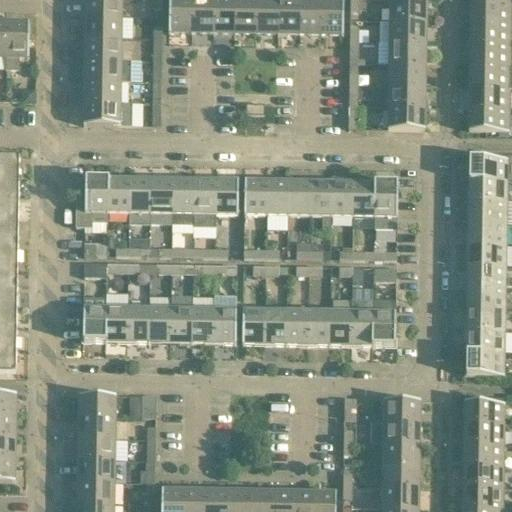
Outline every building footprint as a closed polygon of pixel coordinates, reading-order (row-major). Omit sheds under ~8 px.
[(121,20),(121,0),(84,0),(85,20),(121,20)] [(162,12),(162,0),(154,0),(154,12),(162,12)] [(168,0),(168,37),(191,37),(191,0),(179,0),(168,0)] [(191,37),(212,37),(212,0),(191,0),(191,37)] [(234,38),(235,1),(234,0),(212,0),(212,37),(234,38)] [(235,1),(234,38),(256,38),(256,1),(235,1)] [(256,1),(256,38),(277,38),(278,1),(256,1)] [(278,1),(277,38),(299,39),(299,2),(278,1)] [(299,2),(299,39),(320,39),(321,2),(299,2)] [(321,2),(320,39),(343,39),(344,2),(321,2)] [(358,15),(358,3),(350,3),(350,15),(358,15)] [(390,3),(389,25),(426,25),(426,4),(390,3)] [(510,5),(470,4),(470,26),(510,26),(510,5)] [(121,42),(121,20),(85,20),(84,41),(121,42)] [(6,25),(6,62),(6,74),(19,74),(19,62),(28,62),(29,25),(6,25)] [(389,25),(389,46),(426,47),(426,25),(389,25)] [(510,48),(510,26),(470,26),(469,47),(510,48)] [(162,43),(162,30),(154,30),(153,43),(162,43)] [(358,33),(349,33),(349,46),(358,46),(358,33)] [(121,64),(121,42),(84,41),(84,63),(121,64)] [(162,43),(153,43),(153,55),(162,56),(162,43)] [(357,59),(358,46),(349,46),(349,50),(349,58),(357,59)] [(389,46),(388,68),(425,68),(426,47),(389,46)] [(510,48),(469,47),(469,69),(510,70),(510,48)] [(131,64),(121,64),(84,63),(84,85),(120,85),(131,85),(131,64)] [(388,68),(388,89),(425,90),(425,68),(388,68)] [(511,69),(510,70),(469,69),(469,91),(509,91),(511,91),(511,69)] [(153,73),(153,86),(161,86),(161,73),(153,73)] [(349,89),(357,89),(357,76),(349,76),(349,89)] [(120,107),(120,85),(84,85),(83,106),(120,107)] [(152,99),(161,99),(161,86),(153,86),(152,99)] [(349,89),(348,102),(357,102),(357,90),(357,89),(349,89)] [(388,89),(388,111),(425,112),(425,90),(388,89)] [(357,102),(367,102),(367,91),(357,90),(357,102)] [(509,91),(469,91),(468,112),(509,113),(509,91)] [(20,105),(33,106),(33,97),(20,97),(20,105)] [(120,107),(83,106),(83,129),(131,130),(132,107),(120,107)] [(264,119),(264,108),(245,107),(245,119),(264,119)] [(425,112),(388,111),(387,133),(424,134),(425,112)] [(509,135),(509,113),(468,112),(468,135),(509,135)] [(152,117),(152,130),(160,130),(161,117),(152,117)] [(348,133),(356,133),(356,120),(348,120),(348,133)] [(0,179),(18,180),(19,157),(0,157),(0,179)] [(469,183),(506,184),(507,161),(469,161),(469,183)] [(0,179),(0,201),(18,202),(18,180),(0,179)] [(107,227),(107,217),(108,182),(85,182),(85,203),(76,202),(75,231),(92,232),(92,226),(107,227)] [(107,217),(129,217),(129,183),(108,182),(107,217)] [(150,228),(150,217),(151,183),(129,183),(129,217),(129,228),(150,228)] [(150,228),(172,228),(172,183),(151,183),(150,217),(150,228)] [(172,228),(193,228),(194,218),(194,184),(172,183),(172,228)] [(506,206),(506,184),(469,183),(468,205),(506,206)] [(215,231),(215,218),(216,184),(194,184),(194,218),(193,228),(193,231),(215,231)] [(238,219),(238,184),(216,184),(215,218),(238,219)] [(266,219),(267,185),(244,184),(244,219),(266,219)] [(288,219),(288,185),(267,185),(266,219),(288,219)] [(309,220),(310,185),(288,185),(288,219),(309,220)] [(331,220),(332,186),(310,185),(309,220),(322,220),(322,232),(331,232),(331,220)] [(353,220),(353,186),(332,186),(331,220),(353,220)] [(374,221),(375,186),(353,186),(353,220),(374,221)] [(397,233),(397,187),(375,186),(374,221),(374,233),(397,233)] [(18,202),(0,201),(0,222),(18,223),(18,202)] [(506,206),(468,205),(468,227),(506,227),(506,206)] [(0,222),(0,244),(17,245),(18,223),(0,222)] [(505,249),(506,227),(468,227),(467,248),(505,249)] [(17,245),(0,244),(0,266),(17,266),(17,245)] [(505,249),(467,248),(467,270),(505,270),(505,249)] [(97,252),(84,252),(84,260),(97,260),(97,252)] [(115,260),(128,261),(128,252),(115,252),(115,260)] [(141,252),(128,252),(128,261),(141,261),(141,252)] [(171,261),(171,253),(159,253),(159,261),(171,261)] [(184,253),(171,253),(171,261),(184,262),(184,253)] [(203,262),(215,262),(215,254),(203,253),(203,262)] [(228,254),(215,254),(215,262),(227,262),(228,254)] [(253,263),(266,263),(266,254),(253,254),(253,263)] [(278,255),(266,254),(266,263),(278,263),(278,255)] [(296,263),(309,263),(309,255),(296,255),(296,263)] [(322,255),(309,255),(309,263),(322,264),(322,255)] [(339,264),(352,264),(352,256),(339,256),(339,264)] [(373,256),(352,256),(352,264),(373,264),(373,256)] [(373,264),(396,265),(396,256),(373,256),(373,264)] [(0,266),(0,287),(17,288),(17,266),(0,266)] [(106,268),(84,267),(84,282),(106,283),(106,268)] [(115,276),(128,277),(128,268),(115,268),(115,276)] [(128,268),(128,277),(141,277),(141,268),(128,268)] [(158,277),(171,277),(171,269),(158,269),(158,277)] [(184,277),(184,269),(171,269),(171,277),(184,277)] [(202,278),(214,278),(215,270),(202,269),(202,278)] [(215,270),(214,278),(227,278),(227,270),(215,270)] [(253,279),(265,279),(265,270),(253,270),(253,279)] [(265,270),(265,279),(277,279),(278,271),(265,270)] [(505,292),(505,270),(467,270),(467,291),(505,292)] [(296,279),(309,279),(309,271),(296,271),(296,279)] [(309,271),(309,279),(321,280),(322,271),(309,271)] [(339,280),(352,280),(352,272),(339,272),(339,280)] [(352,272),(352,280),(365,280),(365,272),(352,272)] [(396,286),(396,281),(396,272),(373,272),(373,285),(396,286)] [(17,288),(0,287),(0,309),(16,310),(17,288)] [(505,292),(467,291),(466,313),(504,314),(505,292)] [(372,350),(373,304),(351,304),(351,315),(351,350),(372,350)] [(395,350),(395,316),(395,305),(373,304),(372,350),(395,350)] [(0,309),(0,330),(16,331),(16,310),(0,309)] [(83,311),(83,346),(105,346),(106,311),(83,311)] [(106,311),(105,346),(127,346),(127,312),(106,311)] [(127,312),(127,346),(148,347),(149,312),(127,312)] [(149,312),(148,347),(170,347),(171,313),(149,312)] [(171,313),(170,347),(192,347),(192,313),(171,313)] [(192,313),(192,347),(213,348),(214,313),(192,313)] [(214,313),(213,348),(236,348),(236,314),(214,313)] [(504,335),(504,314),(466,313),(466,335),(504,335)] [(264,348),(265,314),(242,314),(242,348),(264,348)] [(286,349),(286,314),(265,314),(264,348),(286,349)] [(307,349),(308,315),(286,314),(286,349),(307,349)] [(329,349),(330,315),(308,315),(307,349),(329,349)] [(351,350),(351,315),(330,315),(329,349),(351,350)] [(0,330),(0,352),(16,353),(16,331),(0,330)] [(504,357),(504,335),(466,335),(466,356),(504,357)] [(16,353),(0,352),(0,375),(15,375),(16,353)] [(504,357),(466,356),(465,379),(503,379),(504,357)] [(0,397),(0,419),(16,420),(16,397),(0,397)] [(79,398),(78,421),(115,421),(116,399),(79,398)] [(141,422),(156,422),(156,400),(142,399),(141,422)] [(420,404),(383,403),(383,426),(420,426),(420,404)] [(464,405),(463,427),(504,428),(504,405),(464,405)] [(344,415),(344,425),(355,425),(355,415),(344,415)] [(0,419),(0,441),(15,441),(16,420),(0,419)] [(115,443),(115,421),(78,421),(78,443),(115,443)] [(370,447),(383,447),(419,448),(420,426),(383,426),(371,426),(370,447)] [(503,449),(504,428),(463,427),(463,449),(503,449)] [(147,444),(155,444),(155,431),(147,431),(147,444)] [(343,434),(343,447),(352,447),(352,434),(343,434)] [(0,441),(0,462),(15,463),(15,441),(0,441)] [(78,443),(78,464),(115,465),(115,443),(78,443)] [(155,457),(155,444),(147,444),(147,456),(155,457)] [(343,447),(343,459),(351,460),(352,447),(343,447)] [(383,447),(382,469),(419,470),(419,448),(383,447)] [(463,449),(463,470),(503,471),(503,449),(463,449)] [(0,485),(15,486),(15,463),(0,462),(0,485)] [(114,486),(115,465),(78,464),(77,486),(114,486)] [(382,469),(382,491),(419,491),(419,470),(382,469)] [(503,493),(503,471),(463,470),(462,492),(503,493)] [(155,487),(155,474),(146,474),(146,487),(155,487)] [(343,477),(343,490),(351,490),(351,477),(343,477)] [(77,486),(77,507),(114,508),(114,486),(77,486)] [(155,487),(146,487),(146,500),(154,500),(155,487)] [(343,490),(342,503),(351,503),(351,490),(343,490)] [(382,491),(381,511),(418,511),(419,491),(382,491)] [(462,492),(462,511),(502,511),(503,493),(462,492)] [(160,511),(183,511),(184,493),(161,493),(160,511)] [(183,511),(205,511),(205,494),(184,493),(183,511)] [(226,511),(227,494),(205,494),(205,511),(226,511)] [(226,511),(248,511),(249,494),(227,494),(226,511)] [(248,511),(269,511),(270,495),(249,494),(248,511)] [(291,511),(292,495),(270,495),(269,511),(291,511)] [(292,495),(291,511),(313,511),(314,495),(292,495)] [(314,495),(313,511),(335,511),(336,496),(314,495)]
